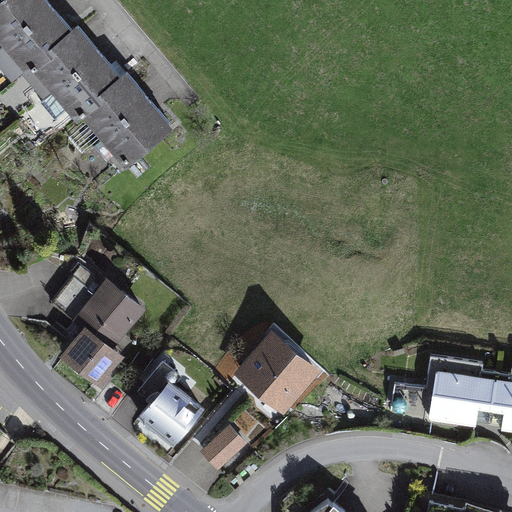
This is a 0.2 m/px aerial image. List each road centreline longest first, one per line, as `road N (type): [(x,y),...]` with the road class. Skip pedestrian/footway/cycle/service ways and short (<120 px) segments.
road 1 (residential): [(250,511),(281,478),(352,450),(511,456)]
road 2 (secondary): [(189,511),(97,439),(0,337)]
